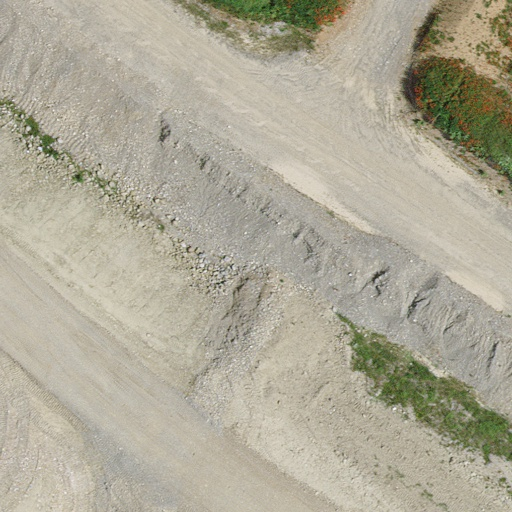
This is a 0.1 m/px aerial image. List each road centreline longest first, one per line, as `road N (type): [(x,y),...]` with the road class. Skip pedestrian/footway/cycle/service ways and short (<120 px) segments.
road 1 (track): [(511,268),(364,164),(122,28),(93,0)]
road 2 (unknown): [(364,164),(99,492)]
